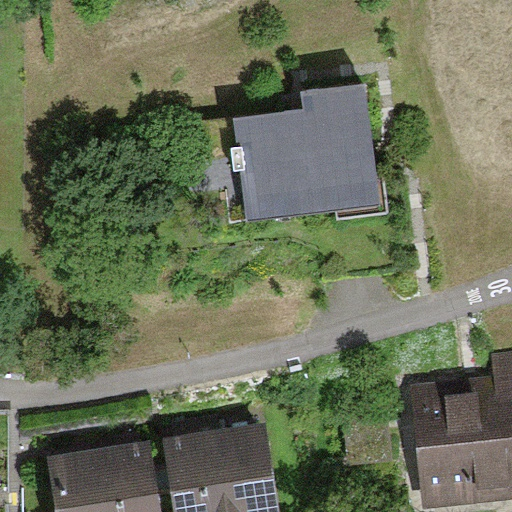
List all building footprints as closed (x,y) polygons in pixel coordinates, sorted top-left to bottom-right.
[(236,151),(243,212),(368,198),(356,87),(296,93),(298,111),(232,118),(236,151)] [(181,157),(236,151),(232,118),(177,124),(181,157)] [(413,383),(427,507),(511,497),(511,350),(492,353),(495,374),(413,383)] [(163,438),(175,511),(278,511),(263,421),(163,438)] [(159,511),(149,442),(51,456),(58,511),(159,511)]
